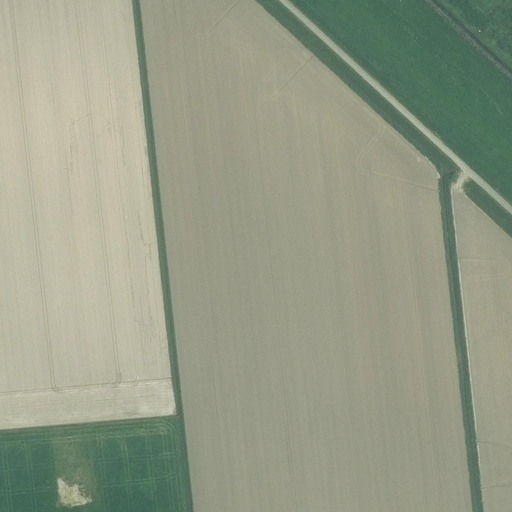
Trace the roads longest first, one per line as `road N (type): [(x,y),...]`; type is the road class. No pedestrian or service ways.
road 1 (unclassified): [(511,211),(284,0)]
road 2 (track): [(331,0),(511,165)]
